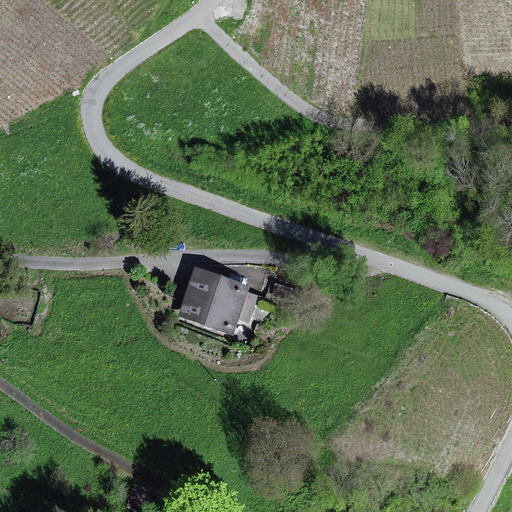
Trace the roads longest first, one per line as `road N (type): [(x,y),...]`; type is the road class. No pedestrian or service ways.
road 1 (unclassified): [(197,14),(127,62),(100,93),(96,132),(110,155),(153,181),(453,285),(511,321)]
road 2 (unclassified): [(511,131),(383,132),(326,121),(288,100),(197,14)]
